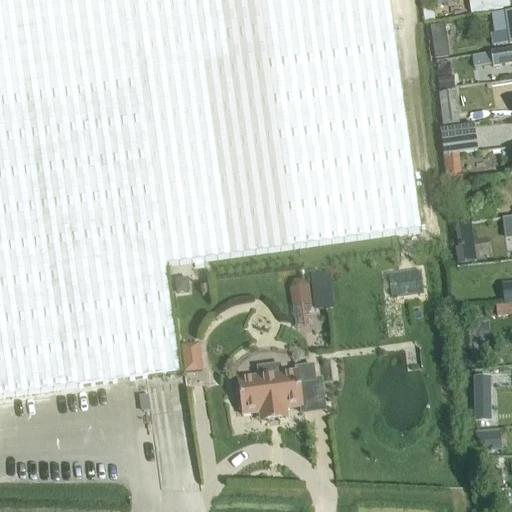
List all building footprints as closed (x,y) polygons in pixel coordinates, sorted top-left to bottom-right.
[(0,0),(0,401),(108,386),(182,376),(167,269),(422,233),(396,55),(398,54),(396,35),(394,35),(388,0),(0,0)] [(446,48),(433,49),(434,60),(447,59),(446,48)] [(511,66),(511,50),(491,54),(494,69),(511,66)] [(455,79),(438,81),(439,95),(456,94),(455,79)] [(439,95),(443,128),(460,126),(456,94),(439,95)] [(475,127),(444,131),(448,159),(460,158),(460,156),(478,154),(475,127)] [(460,158),(448,159),(451,186),(464,184),(460,158)] [(466,230),(457,231),(459,250),(469,249),(466,230)] [(185,282),(170,284),(172,300),(187,298),(185,282)] [(295,283),(290,293),(292,311),(311,308),(308,290),(303,282),(295,283)] [(511,286),(502,287),(504,306),(511,305),(511,286)] [(511,306),(496,308),(497,322),(511,321),(511,306)] [(183,349),(187,380),(204,377),(199,346),(183,349)] [(297,372),(297,375),(282,377),(281,368),(258,371),(260,380),(239,383),(240,388),(237,388),(238,397),(241,397),(242,405),(239,405),(240,414),(243,414),(244,419),(261,417),(262,426),(288,422),(287,413),(303,411),(300,387),(316,385),(314,369),(297,372)] [(475,397),(491,397),(490,379),(474,380),(475,397)] [(499,435),(476,437),(478,456),(501,455),(499,435)] [(497,473),(482,474),(483,490),(498,488),(497,473)]
